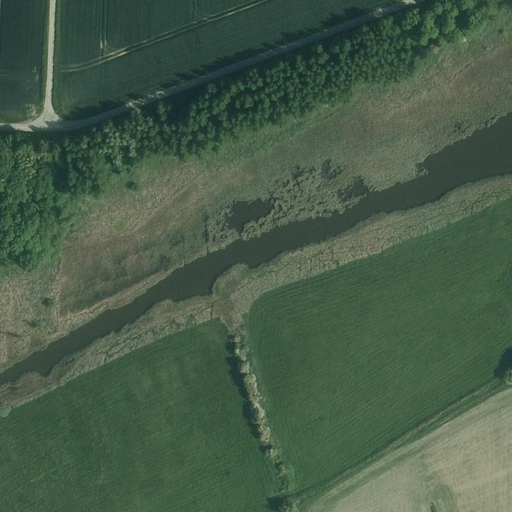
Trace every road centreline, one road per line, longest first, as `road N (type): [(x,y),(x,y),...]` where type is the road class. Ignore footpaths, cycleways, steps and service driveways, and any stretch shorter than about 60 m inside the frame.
road 1 (unclassified): [(401,0),(48,126)]
road 2 (unclassified): [(48,126),(53,0)]
